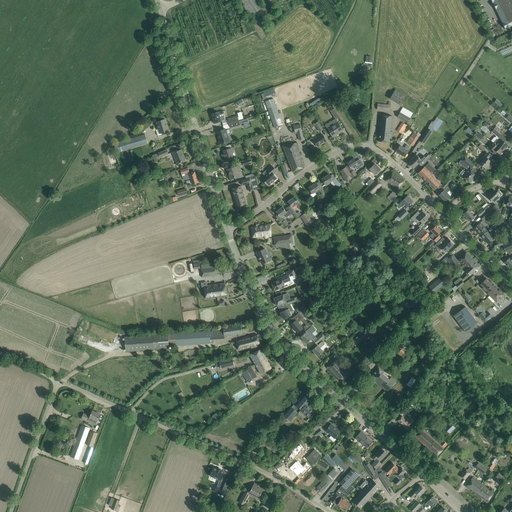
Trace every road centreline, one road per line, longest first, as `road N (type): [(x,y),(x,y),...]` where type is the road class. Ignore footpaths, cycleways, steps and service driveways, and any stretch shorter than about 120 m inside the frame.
road 1 (tertiary): [(422,474),(283,348),(227,230)]
road 2 (unclassified): [(329,511),(242,462),(58,380)]
road 3 (residential): [(227,230),(322,160),(357,146),(386,154),(443,215)]
road 4 (tertiary): [(227,230),(160,9)]
road 5 (unclassified): [(12,511),(58,380)]
